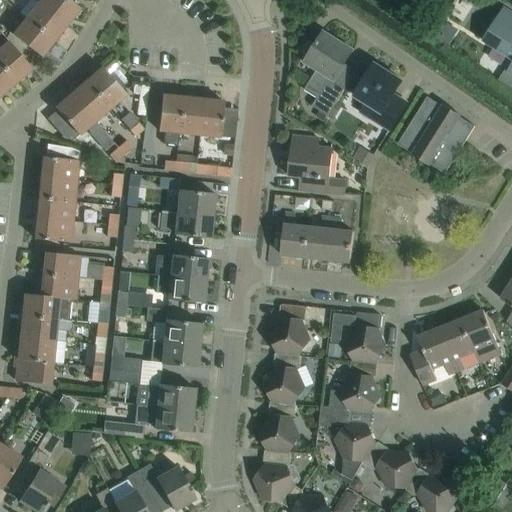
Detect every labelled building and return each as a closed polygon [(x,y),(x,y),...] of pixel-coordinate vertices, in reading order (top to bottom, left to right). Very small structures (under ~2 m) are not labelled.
[(40,0),(39,2),(67,25),(71,20),(71,19),(79,8),(69,0),(40,0)] [(466,0),(479,8),(484,0),(466,0)] [(63,31),(67,25),(39,2),(26,18),(54,40),(62,30),(63,31)] [(511,13),(503,8),(482,41),(511,59),(511,62),(507,71),(505,70),(496,83),(511,93),(511,13)] [(45,51),(54,40),(26,18),(13,35),(26,45),(42,58),(46,52),(45,51)] [(328,116),(345,89),(349,82),(337,75),(352,50),(323,32),(304,62),(316,70),(304,90),(317,98),(312,106),(328,116)] [(0,48),(0,64),(15,82),(25,73),(26,74),(32,69),(19,54),(8,42),(0,48)] [(5,91),(15,82),(0,64),(0,95),(1,96),(6,92),(5,91)] [(374,64),(364,81),(354,96),(366,104),(361,113),(389,130),(403,108),(390,99),(402,81),(374,64)] [(83,84),(106,111),(125,94),(101,66),(95,71),(96,72),(83,84)] [(88,127),(106,111),(83,84),(76,90),(75,89),(65,98),(66,99),(64,100),(88,127)] [(179,133),(182,98),(169,96),(169,95),(162,94),(158,130),(164,131),(163,145),(177,146),(178,133),(179,133)] [(443,105),(442,106),(427,97),(396,143),(411,153),(410,154),(429,165),(429,164),(445,174),(475,127),(459,117),(460,115),(443,105)] [(199,135),(203,99),(196,98),(196,99),(182,98),(179,133),(199,135)] [(203,99),(199,135),(220,137),(223,102),(210,100),(210,99),(203,99)] [(71,141),(88,127),(64,100),(55,108),(57,110),(47,119),(62,137),(71,141)] [(135,137),(143,129),(138,122),(129,130),(135,137)] [(318,139),(313,138),(293,136),(289,176),(301,177),(299,190),(344,195),(345,181),(329,179),(332,149),(317,147),(318,139)] [(125,154),(132,147),(126,140),(119,147),(125,154)] [(42,168),(77,172),(79,152),(71,148),(63,147),(47,144),(45,157),(43,157),(42,168)] [(115,162),(125,154),(119,147),(109,155),(115,162)] [(373,157),(360,148),(353,157),(367,166),(373,157)] [(174,171),(175,162),(164,161),(163,170),(174,171)] [(186,172),(187,163),(175,162),(174,171),(186,172)] [(231,168),(205,165),(196,164),(195,173),(230,177),(231,168)] [(75,195),(77,172),(42,168),(42,171),(40,170),(39,184),(40,185),(39,192),(75,195)] [(121,185),(122,175),(113,173),(112,184),(121,185)] [(138,188),(140,175),(130,174),(129,187),(138,188)] [(120,197),(121,185),(112,184),(110,196),(120,197)] [(177,212),(212,216),(214,193),(194,191),(179,190),(177,212)] [(72,219),(75,195),(39,192),(37,211),(36,211),(36,215),(72,219)] [(212,216),(177,212),(177,213),(161,211),(159,230),(175,232),(175,235),(209,238),(212,216)] [(304,257),(307,227),(294,226),(295,215),(285,213),(281,255),(304,257)] [(108,222),(117,223),(118,215),(109,214),(108,222)] [(70,243),(72,219),(36,215),(35,225),(36,225),(35,239),(70,243)] [(327,260),(331,218),(322,217),(321,229),(307,227),(304,257),(327,260)] [(331,218),(327,260),(350,262),(353,232),(339,231),(341,219),(331,218)] [(145,244),(148,221),(139,220),(136,243),(145,244)] [(116,238),(117,223),(108,222),(106,236),(116,238)] [(123,239),(133,240),(134,228),(125,226),(123,239)] [(132,253),(133,240),(123,239),(122,252),(132,253)] [(40,274),(77,278),(79,256),(65,255),(45,252),(43,266),(40,265),(40,274)] [(157,276),(205,280),(207,258),(173,255),(172,258),(157,256),(155,275),(157,276)] [(102,281),(111,281),(113,267),(103,266),(102,281)] [(75,300),(77,278),(40,274),(39,283),(42,283),(40,296),(70,299),(75,300)] [(205,280),(157,276),(156,292),(169,293),(168,299),(203,303),(205,280)] [(110,295),(111,281),(102,281),(100,294),(110,295)] [(511,281),(501,299),(511,306),(511,312),(506,322),(511,327),(511,281)] [(117,304),(126,305),(128,292),(118,291),(117,304)] [(70,299),(40,296),(24,294),(23,307),(20,307),(19,315),(67,321),(68,321),(70,299)] [(159,312),(177,314),(179,302),(161,299),(159,312)] [(125,317),(126,305),(117,304),(115,316),(125,317)] [(278,353),(299,356),(298,355),(309,338),(302,321),(305,320),(306,308),(303,306),(283,304),(280,306),(279,317),(281,319),(270,335),(278,353)] [(97,325),(106,326),(108,310),(99,310),(97,325)] [(475,352),(474,352),(478,362),(488,359),(484,348),(496,343),(483,311),(461,319),(475,352)] [(353,361),(374,363),(385,347),(377,329),(381,328),(382,317),(379,314),(359,312),(356,314),(354,325),(357,327),(346,343),(353,361)] [(67,321),(19,315),(18,324),(21,324),(19,337),(65,342),(67,321)] [(152,341),(198,345),(201,323),(181,321),(166,319),(166,323),(153,321),(152,341)] [(462,357),(474,352),(475,352),(461,319),(440,328),(457,371),(466,367),(462,357)] [(105,338),(106,326),(97,325),(96,337),(105,338)] [(448,374),(457,371),(440,328),(418,337),(423,351),(410,356),(422,385),(436,379),(432,369),(444,364),(448,374)] [(128,330),(129,345),(140,344),(139,329),(128,330)] [(15,350),(14,359),(63,363),(65,342),(19,337),(18,350),(15,350)] [(196,368),(198,345),(152,341),(150,362),(162,363),(161,364),(176,366),(196,368)] [(93,367),(102,368),(103,354),(94,353),(93,367)] [(301,357),(299,356),(278,353),(275,354),(273,365),(276,367),(265,383),(272,401),(293,404),(304,388),(297,370),(300,368),(301,357)] [(110,369),(140,372),(142,360),(111,356),(110,369)] [(50,385),(52,363),(14,359),(13,367),(17,368),(15,381),(50,385)] [(377,365),(374,363),(353,361),(351,362),(350,374),(352,375),(341,392),(331,391),(330,407),(322,406),(322,407),(368,412),(380,396),(372,378),(375,376),(377,365)] [(101,381),(102,368),(93,367),(91,380),(101,381)] [(511,367),(502,383),(511,389),(511,367)] [(139,385),(140,372),(110,369),(108,381),(139,385)] [(148,388),(146,406),(157,407),(192,410),(194,388),(159,384),(159,389),(148,388)] [(20,399),(21,390),(7,388),(6,397),(20,399)] [(51,410),(56,402),(45,394),(40,402),(51,410)] [(295,406),(293,404),(272,401),(269,403),(268,414),(271,416),(259,432),(267,450),(288,453),(287,452),(299,436),(291,418),(294,417),(295,406)] [(192,410),(157,407),(146,406),(137,405),(135,423),(143,424),(144,424),(155,425),(155,429),(170,431),(189,433),(192,410)] [(371,414),(368,412),(322,407),(319,425),(339,426),(343,429),(335,440),(344,459),(342,474),(334,470),(332,473),(350,484),(363,461),(375,444),(367,426),(370,425),(371,414)] [(142,439),(144,424),(143,424),(135,423),(135,424),(104,421),(103,434),(134,437),(133,438),(142,439)] [(406,488),(417,469),(416,470),(407,452),(387,452),(388,448),(378,442),(375,444),(363,461),(363,464),(374,471),(377,469),(386,487),(406,487),(406,488)] [(2,446),(0,449),(0,489),(1,490),(21,458),(2,446)] [(52,508),(66,486),(44,473),(43,465),(48,457),(36,449),(10,490),(11,490),(13,487),(23,493),(18,501),(35,511),(39,511),(44,506),(45,507),(47,505),(52,508)] [(290,454),(288,453),(267,450),(264,451),(263,462),(266,466),(254,480),(262,499),(282,501),(294,485),(286,467),(289,466),(290,454)] [(138,471),(160,511),(161,511),(159,508),(169,503),(174,511),(195,499),(190,491),(192,490),(190,486),(195,482),(190,473),(182,477),(177,467),(162,475),(154,473),(149,464),(138,471)] [(417,469),(406,488),(406,491),(415,497),(418,495),(427,511),(447,511),(458,496),(448,478),(429,478),(429,474),(419,468),(417,469)] [(160,511),(138,471),(126,477),(131,486),(129,494),(114,502),(119,511),(152,511),(158,509),(160,511)] [(330,511),(322,497),(302,496),(302,491),(294,485),(282,501),(281,504),(293,511),(291,511),(330,511)] [(119,511),(114,502),(107,488),(95,495),(100,504),(97,511),(95,511),(119,511)]
